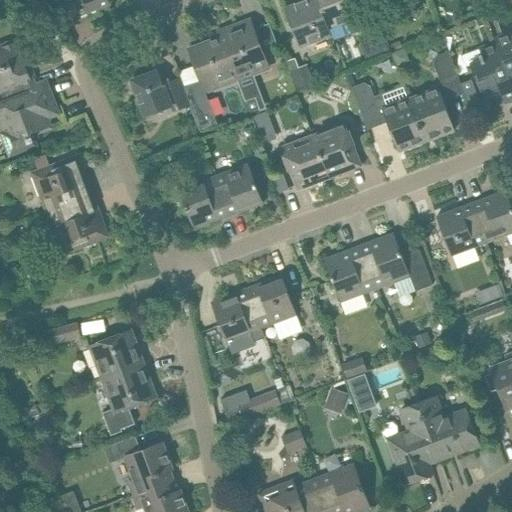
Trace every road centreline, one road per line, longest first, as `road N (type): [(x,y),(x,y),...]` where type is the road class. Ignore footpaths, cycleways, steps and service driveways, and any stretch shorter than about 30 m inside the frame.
road 1 (residential): [(173,271),(511,144)]
road 2 (residential): [(173,271),(84,67),(95,42),(178,0)]
road 3 (residential): [(221,511),(173,271)]
